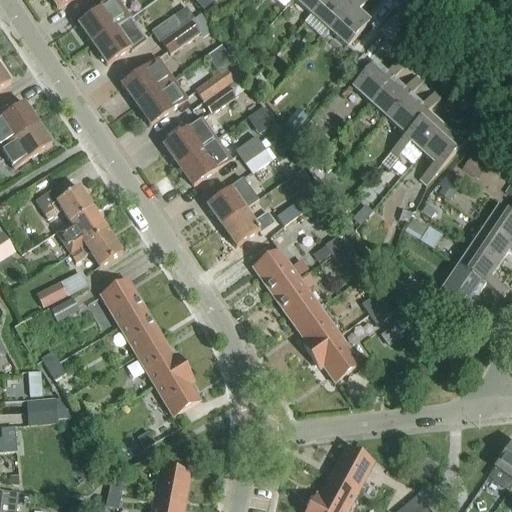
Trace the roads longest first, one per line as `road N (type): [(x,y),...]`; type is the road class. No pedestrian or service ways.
road 1 (residential): [(252,439),(245,384),(218,322),(5,0)]
road 2 (residential): [(252,439),(498,411)]
